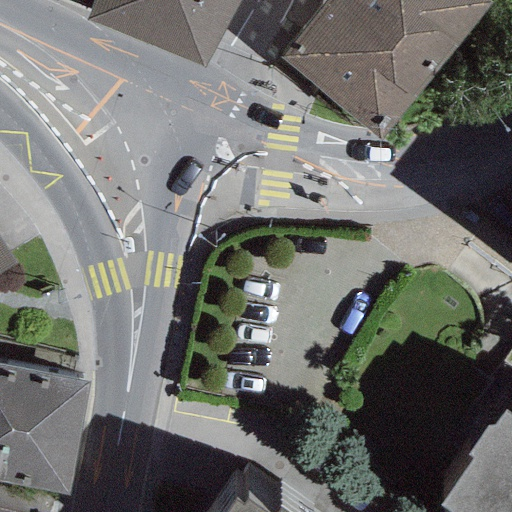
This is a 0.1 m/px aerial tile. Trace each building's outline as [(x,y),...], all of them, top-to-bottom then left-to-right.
[(65,0),(90,8),(84,20),(204,68),(238,0),(65,0)] [(492,6),(484,0),(327,0),(278,60),(380,142),(492,6)] [(0,271),(15,262),(0,239),(0,271)] [(88,381),(0,365),(0,481),(68,493),(88,381)] [(511,511),(511,417),(504,412),(493,427),(489,425),(467,453),(473,458),(437,506),(445,511),(511,511)] [(275,511),(261,511),(246,501),(242,507),(235,501),(226,511),(283,511),(278,508),(275,511)]
